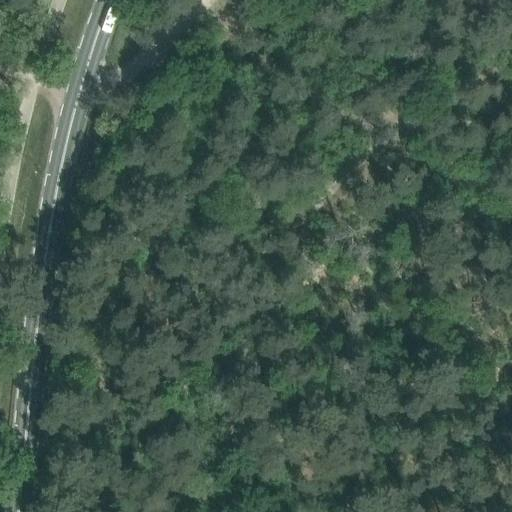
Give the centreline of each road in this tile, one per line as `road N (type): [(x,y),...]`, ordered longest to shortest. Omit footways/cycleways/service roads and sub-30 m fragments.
road 1 (unknown): [(253,511),(226,445),(231,390),(251,332),(344,174),(457,89),(511,60)]
road 2 (secondary): [(19,511),(42,280),(79,86)]
road 3 (unclassified): [(79,86),(118,80),(160,48),(199,0)]
